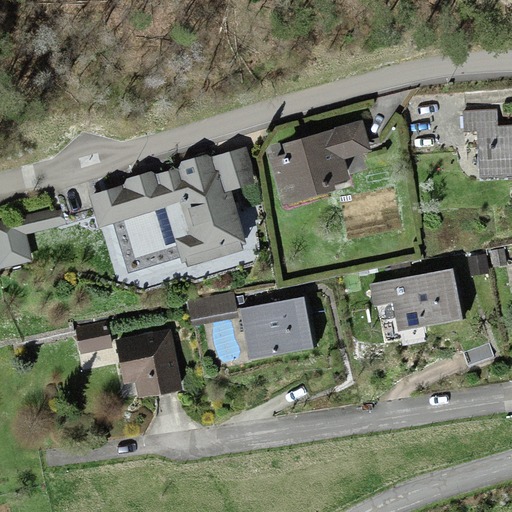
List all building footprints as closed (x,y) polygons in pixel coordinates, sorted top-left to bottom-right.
[(474,132),(492,132),(492,115),(459,116),(459,133),(474,132)] [(270,168),(282,208),(342,191),(334,163),(364,154),(357,130),(282,152),(285,164),(270,168)] [(511,132),(492,132),(474,132),(475,180),(511,179),(511,132)] [(242,157),(110,198),(138,284),(240,252),(222,195),(251,186),(242,157)] [(0,227),(0,266),(1,270),(29,265),(25,238),(55,233),(53,218),(0,227)] [(448,277),(370,289),(373,308),(391,305),(395,333),(455,324),(448,277)] [(230,296),(185,304),(189,326),(234,317),(230,296)] [(298,306),(239,314),(246,364),(305,356),(298,306)] [(166,336),(115,348),(124,384),(140,380),(145,402),(179,394),(166,336)]
